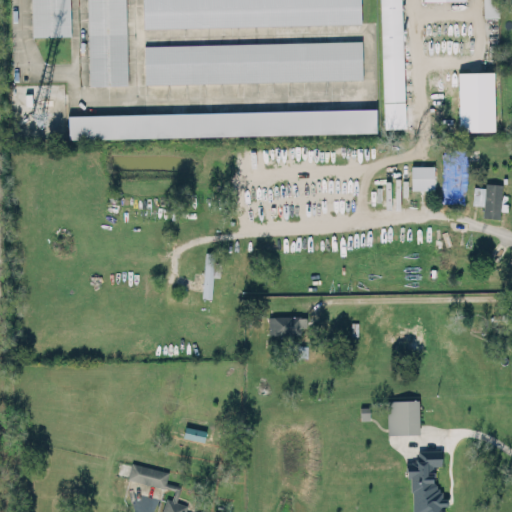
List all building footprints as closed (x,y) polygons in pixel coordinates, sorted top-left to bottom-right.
[(69,34),(68,0),(30,0),(31,35),(69,34)] [(85,0),(124,0),(126,83),(88,84),(85,0)] [(141,0),(142,27),(360,22),(359,0),(141,0)] [(404,127),(400,0),(378,0),(382,127),(404,127)] [(496,0),(482,0),(483,16),(497,15),(496,0)] [(143,43),(143,82),(361,78),(360,40),(143,43)] [(375,107),(66,113),(67,137),(375,131),(375,107)] [(432,164),(409,164),(410,188),(433,188),(432,164)] [(482,216),(499,216),(501,182),(483,182),(483,186),(472,185),(471,203),(482,204),(482,216)] [(218,275),(219,261),(213,260),(213,251),(203,251),(202,296),(210,296),(211,275),(218,275)] [(511,321),(511,308),(501,309),(501,322),(511,321)] [(268,334),(298,333),(298,326),(305,325),(305,314),(267,315),(268,334)] [(422,326),(403,326),(403,331),(393,331),(393,340),(405,340),(405,348),(421,348),(422,326)] [(387,433),(418,432),(417,398),(386,399),(387,433)] [(182,435),(203,440),(206,429),(184,424),(182,435)] [(405,460),(405,476),(409,475),(410,511),(440,511),(440,501),(436,501),(434,465),(440,465),(439,448),(416,449),(417,460),(405,460)] [(126,480),(165,490),(159,511),(200,511),(188,509),(189,504),(175,501),(179,485),(165,481),(167,470),(131,461),(126,480)]
